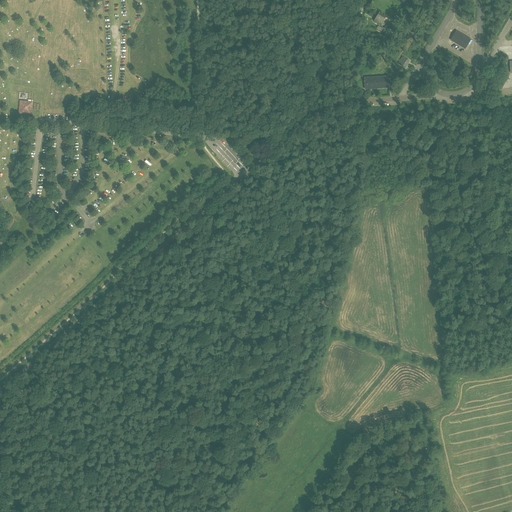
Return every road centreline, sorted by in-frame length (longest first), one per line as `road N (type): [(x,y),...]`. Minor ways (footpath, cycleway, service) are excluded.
road 1 (unclassified): [(0,390),(293,129)]
road 2 (unclassified): [(293,129),(291,116),(366,0)]
road 3 (track): [(89,222),(189,135)]
road 4 (track): [(109,126),(119,49),(115,0)]
